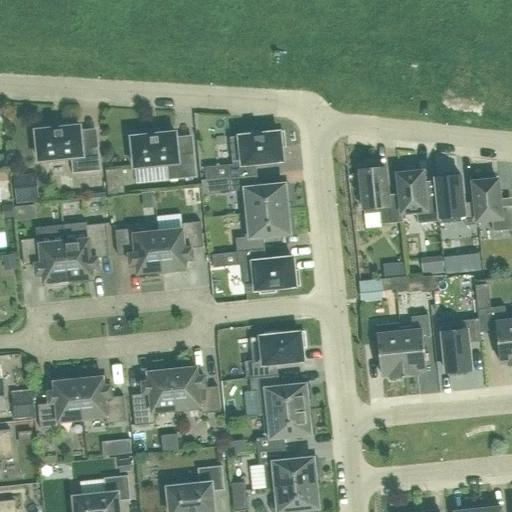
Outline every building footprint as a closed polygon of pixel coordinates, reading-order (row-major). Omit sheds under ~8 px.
[(39,131),(37,132),(40,161),(72,158),(73,174),(101,171),(99,147),(83,149),(80,127),(55,130),(54,126),(39,128),(39,131)] [(233,165),(229,166),(230,179),(245,177),(257,176),(256,164),(283,161),(282,148),(285,148),(284,133),(259,136),(258,132),(245,134),(245,137),(231,139),(233,165)] [(135,138),(132,138),(135,168),(167,165),(169,181),(197,178),(194,154),(178,156),(176,134),(150,136),(150,133),(135,134),(135,138)] [(363,193),(359,193),(361,206),(364,206),(365,215),(380,213),(381,225),(404,223),(403,214),(401,194),(400,194),(388,196),(386,169),(383,169),(383,165),(370,167),(370,170),(361,171),(363,193)] [(216,167),(206,168),(207,181),(217,180),(216,167)] [(423,172),(398,175),(400,194),(401,194),(403,214),(417,213),(418,224),(441,222),(438,198),(426,200),(423,172)] [(245,177),(230,179),(231,192),(241,191),(243,215),(288,210),(287,200),(291,199),(289,185),(259,188),(257,176),(245,177)] [(461,176),(436,179),(438,198),(441,222),(441,224),(466,222),(466,227),(478,225),(478,222),(476,203),(464,204),(461,176)] [(483,182),(474,183),(476,203),(478,222),(492,221),(494,233),(511,230),(511,206),(501,208),(498,181),(496,181),(496,177),(483,179),(483,182)] [(31,181),(9,182),(10,197),(32,196),(31,181)] [(123,187),(108,188),(109,196),(124,194),(123,187)] [(246,238),(236,239),(238,252),(265,249),(264,238),(294,235),(293,220),(289,221),(288,210),(243,215),(246,238)] [(183,231),(159,233),(163,272),(181,270),(187,270),(186,260),(193,260),(192,249),(204,248),(201,222),(182,224),(183,231)] [(87,223),(63,226),(65,243),(69,282),(88,280),(94,279),(93,270),(99,269),(98,258),(110,257),(106,224),(88,226),(87,223)] [(39,239),(22,241),(24,266),(36,265),(37,276),(44,275),(45,284),(50,284),(69,282),(65,243),(63,226),(63,228),(38,230),(39,239)] [(134,229),(115,231),(118,257),(130,255),(131,266),(138,266),(138,275),(144,274),(163,272),(159,233),(135,236),(134,229)] [(265,249),(238,252),(239,266),(244,265),(246,292),(261,290),(261,294),(276,293),(275,289),(300,286),(298,272),(295,272),(293,259),(266,262),(265,249)] [(222,254),(211,255),(212,269),(223,268),(222,254)] [(407,277),(383,280),(384,292),(408,289),(407,277)] [(505,307),(478,310),(480,332),(497,331),(501,364),(510,363),(510,367),(511,366),(511,316),(506,318),(505,307)] [(400,323),(399,323),(405,378),(419,377),(418,373),(427,372),(424,338),(431,337),(429,316),(412,317),(413,327),(401,329),(400,323)] [(466,321),(442,324),(447,374),(472,371),(469,344),(481,342),(478,320),(466,321)] [(378,342),(374,342),(376,357),(380,356),(382,377),(391,376),(391,380),(405,378),(399,323),(377,326),(378,342)] [(253,361),(245,362),(247,380),(251,379),(265,377),(278,376),(278,375),(278,372),(277,364),(304,361),(303,348),(306,348),(305,333),(280,336),(280,332),(265,334),(266,337),(251,339),(253,361)] [(347,366),(359,366),(357,340),(345,341),(347,366)] [(192,370),(173,372),(177,410),(201,408),(202,414),(221,412),(218,387),(206,388),(205,377),(199,378),(198,369),(192,370)] [(144,395),(132,396),(136,426),(156,424),(154,413),(177,410),(173,372),(155,373),(149,374),(150,383),(143,384),(144,395)] [(265,377),(251,379),(252,392),(257,392),(259,416),(264,416),(264,415),(309,410),(308,400),(311,399),(310,385),(279,388),(278,376),(265,377)] [(98,379),(79,381),(83,420),(106,418),(107,424),(127,422),(124,397),(112,398),(111,387),(105,388),(104,379),(98,379)] [(50,404),(39,406),(41,431),(60,429),(59,423),(83,420),(79,381),(61,383),(55,384),(56,393),(49,394),(50,404)] [(33,405),(12,406),(13,420),(34,419),(33,405)] [(266,438),(257,439),(258,453),(286,450),(285,438),(315,435),(314,421),(310,421),(309,410),(264,415),(264,416),(266,438)] [(0,459),(14,458),(11,430),(0,431),(0,459)] [(132,440),(117,441),(119,456),(133,455),(132,440)] [(260,466),(251,467),(253,491),(267,490),(276,489),(276,488),(316,484),(315,473),(319,473),(317,459),(287,462),(286,450),(258,453),(260,466)] [(200,485),(168,488),(170,511),(214,511),(213,492),(225,491),(222,467),(198,469),(200,485)] [(106,495),(74,498),(75,511),(120,511),(119,502),(131,500),(129,476),(105,479),(106,495)] [(245,483),(232,484),(235,511),(248,511),(245,483)] [(278,504),(271,504),(271,511),(288,511),(323,509),(321,494),(317,495),(316,484),(276,488),(276,489),(278,504)] [(0,511),(16,511),(15,500),(0,501),(0,511)]
